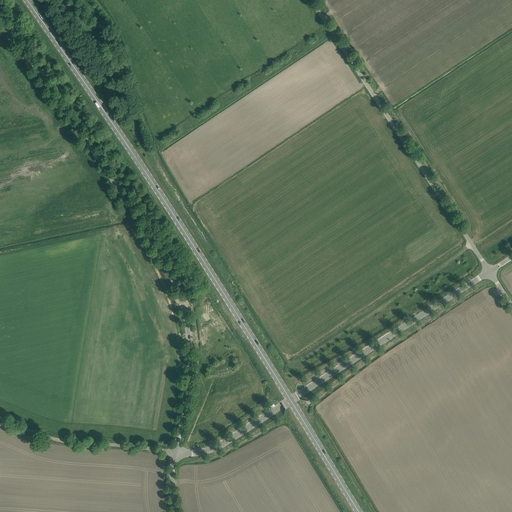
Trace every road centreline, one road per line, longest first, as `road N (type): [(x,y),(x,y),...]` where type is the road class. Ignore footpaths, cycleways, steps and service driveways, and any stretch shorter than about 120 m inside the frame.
road 1 (secondary): [(357,511),(220,289),(23,0)]
road 2 (unclassified): [(175,451),(190,364),(172,276),(0,15)]
road 3 (unclassified): [(490,271),(227,442),(175,451)]
road 4 (unclassified): [(490,271),(311,0)]
road 5 (residential): [(0,418),(72,442),(175,451)]
